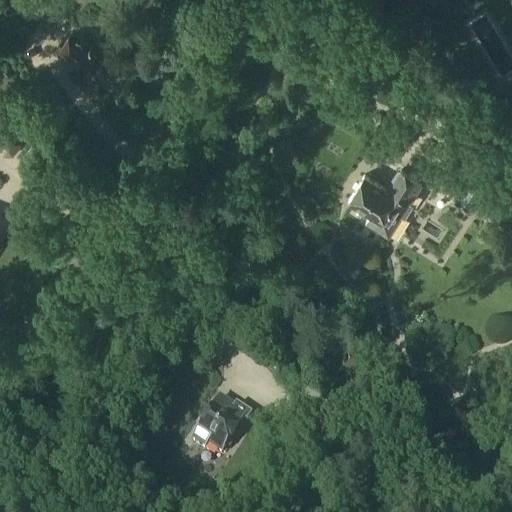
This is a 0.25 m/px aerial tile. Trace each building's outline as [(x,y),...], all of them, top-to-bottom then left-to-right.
[(32,0),(28,8),(42,16),(48,7),(49,7),(53,0),(32,0)] [(431,2),(427,0),(414,0),(412,4),(425,12),(431,2)] [(93,47),(92,48),(71,34),(61,50),(92,71),(103,53),(93,47)] [(2,117),(0,116),(0,153),(4,156),(14,155),(22,143),(21,134),(2,117)] [(459,160),(473,171),(478,164),(481,166),(488,156),(470,143),(459,160)] [(441,166),(432,182),(459,199),(468,183),(441,166)] [(365,176),(348,201),(371,216),(366,222),(389,237),(406,212),(404,210),(421,184),(398,169),(385,189),(365,176)] [(222,456),(242,422),(246,424),(252,416),(236,406),(234,409),(219,400),(192,443),(204,451),(207,446),(222,456)] [(301,401),(289,424),(321,444),(334,423),(301,401)]
